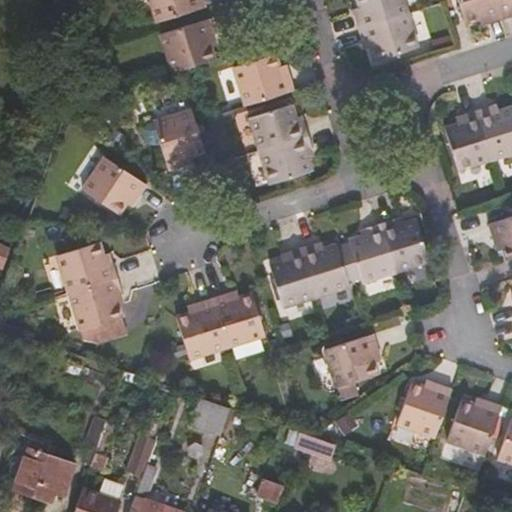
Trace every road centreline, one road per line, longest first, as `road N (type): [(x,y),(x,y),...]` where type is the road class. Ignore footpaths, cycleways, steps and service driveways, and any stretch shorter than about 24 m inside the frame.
road 1 (residential): [(363,166),(330,189),(184,235)]
road 2 (residential): [(406,148),(454,287)]
road 3 (residential): [(386,99),(427,76),(511,49)]
road 4 (residential): [(342,119),(300,0)]
